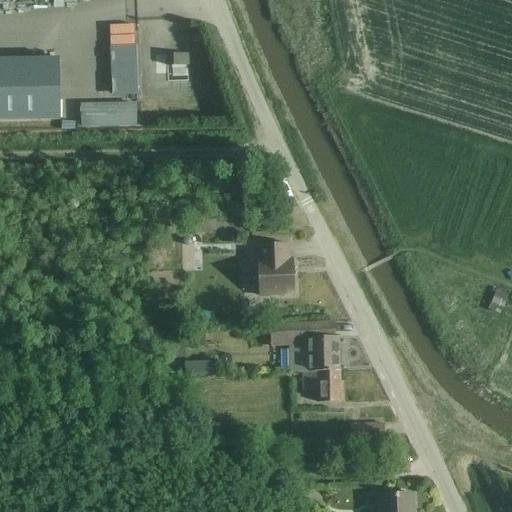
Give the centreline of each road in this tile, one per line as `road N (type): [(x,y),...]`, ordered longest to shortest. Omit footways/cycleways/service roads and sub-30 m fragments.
road 1 (residential): [(454,511),(304,202)]
road 2 (unclassified): [(304,202),(211,0)]
